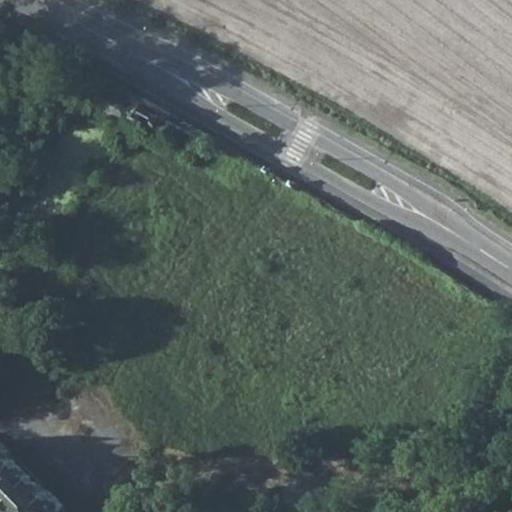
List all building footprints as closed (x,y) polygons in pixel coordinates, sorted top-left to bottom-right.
[(174,115),(103,74),(90,95),(136,121),(137,119),(162,133),(174,115)] [(85,107),(126,133),(136,121),(90,95),(84,106),(85,107)] [(161,135),(202,158),(215,138),(174,115),(162,133),(161,135)] [(379,315),(408,330),(422,305),(392,289),(379,315)] [(71,511),(1,440),(0,441),(0,495),(16,511),(71,511)]
